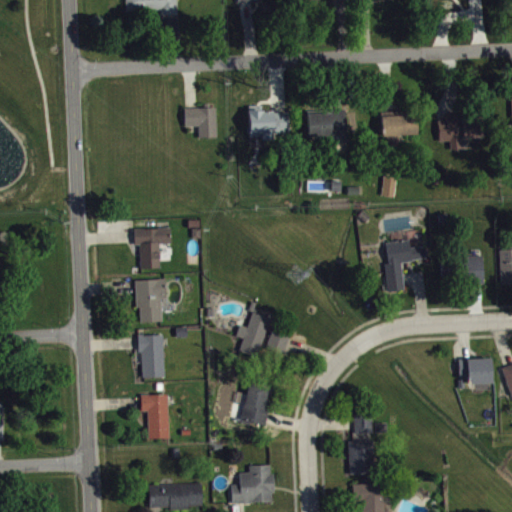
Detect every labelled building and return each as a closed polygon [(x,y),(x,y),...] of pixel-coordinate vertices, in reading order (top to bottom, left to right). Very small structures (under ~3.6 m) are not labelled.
[(179,0),(128,0),(129,15),(162,14),(162,18),(180,17),(179,0)] [(219,141),(219,111),(187,111),(187,130),(201,130),(201,141),(219,141)] [(309,117),(310,140),(332,139),(333,146),(349,146),(348,112),(330,113),(330,117),(309,117)] [(292,136),(291,114),(250,115),(251,142),(277,141),(277,136),(292,136)] [(384,115),(384,139),(421,138),(420,119),(406,119),(406,115),(384,115)] [(484,141),(483,116),(448,117),(448,123),(440,123),(441,145),(452,144),(453,154),(465,153),(464,141),(484,141)] [(399,181),(387,179),(384,198),(396,200),(399,181)] [(137,232),(137,248),(143,248),(143,272),(162,271),(162,247),(173,247),(173,231),(137,232)] [(427,249),(412,251),(411,243),(388,246),(390,266),(387,267),(390,296),(407,294),(404,265),(429,262),(427,249)] [(511,252),(502,253),(503,287),(511,286),(511,252)] [(486,286),(485,258),(462,259),(463,287),(486,286)] [(168,302),(168,282),(137,283),(138,311),(142,311),(143,325),(165,325),(164,302),(168,302)] [(273,321),(255,316),(250,330),(242,328),(239,339),(246,341),(242,354),(261,360),(273,321)] [(143,382),(167,381),(166,337),(142,338),(143,382)] [(461,362),(461,379),(470,379),(471,387),(494,387),(494,362),(461,362)] [(276,390),(251,385),(243,425),(268,430),(276,390)] [(172,441),(170,397),(143,398),(144,415),(150,414),(151,442),(172,441)] [(357,437),(376,436),(375,417),(357,417),(357,437)] [(352,477),(377,477),(376,443),(351,444),(352,477)] [(234,488),(235,507),(276,505),(275,469),(252,469),(252,476),(242,476),(242,488),(234,488)] [(204,486),(151,488),(151,511),(155,511),(205,510),(204,486)] [(387,511),(387,487),(355,487),(355,510),(358,510),(357,511),(387,511)] [(0,494),(0,511),(12,511),(12,494),(0,494)]
